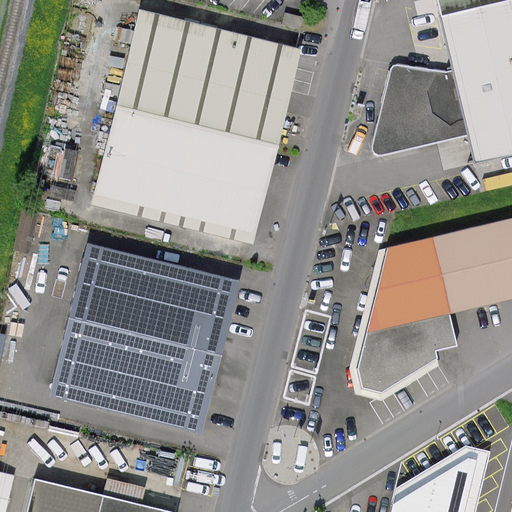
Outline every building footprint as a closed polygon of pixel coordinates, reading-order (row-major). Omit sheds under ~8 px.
[(511,149),(511,20),(507,0),(490,0),(431,14),(445,69),(461,136),(467,160),(511,149)] [(139,9),(90,204),(252,245),(292,84),(301,50),(139,9)] [(461,136),(445,69),(391,62),(389,62),(386,63),(385,65),(365,147),(365,150),(366,152),(368,154),(371,156),(374,156),(461,136)] [(511,219),(390,250),(359,368),(364,387),(382,391),(397,381),(436,358),(434,352),(455,345),(447,315),(511,296),(511,219)] [(88,244),(50,398),(201,435),(239,282),(88,244)] [(473,511),(488,453),(468,448),(397,493),(392,511),(473,511)] [(172,511),(36,478),(27,511),(172,511)]
